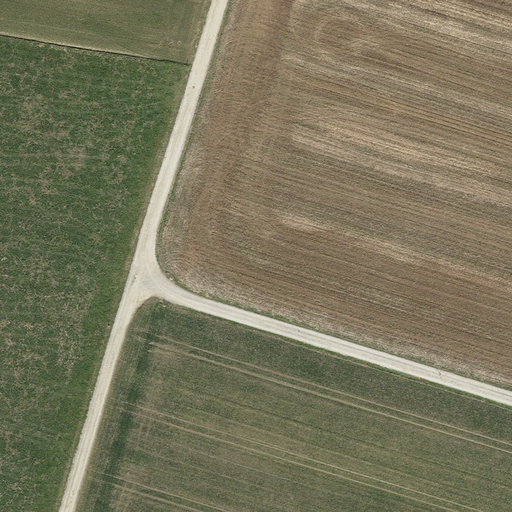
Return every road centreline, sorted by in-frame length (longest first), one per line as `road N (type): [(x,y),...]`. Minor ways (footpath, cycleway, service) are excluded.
road 1 (track): [(66,511),(218,0)]
road 2 (track): [(511,398),(133,280)]
